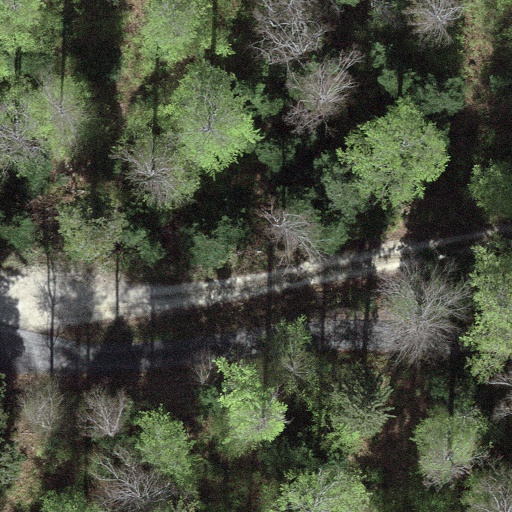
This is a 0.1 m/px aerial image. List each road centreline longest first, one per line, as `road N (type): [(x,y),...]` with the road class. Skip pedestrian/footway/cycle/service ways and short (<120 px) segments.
road 1 (track): [(511,233),(259,284),(0,316)]
road 2 (unclassified): [(511,348),(377,334),(115,357),(0,349)]
